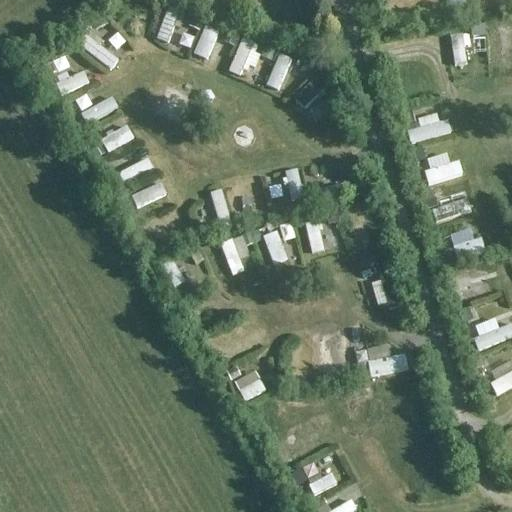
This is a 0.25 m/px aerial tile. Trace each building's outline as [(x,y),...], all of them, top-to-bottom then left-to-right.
[(186,41),(200,4),(188,0),(187,0),(174,37),(186,41)] [(179,12),(167,8),(155,41),(168,45),(179,12)] [(225,20),(211,51),(224,57),(239,26),(225,20)] [(500,26),(488,26),(489,65),(502,64),(500,26)] [(218,34),(204,28),(192,56),(206,62),(218,34)] [(468,31),(469,68),(487,67),(486,30),(468,31)] [(127,64),(137,52),(109,31),(100,43),(127,64)] [(462,36),(449,38),(454,69),(466,67),(462,36)] [(85,37),(77,48),(110,73),(118,62),(85,37)] [(254,45),(242,40),(227,74),(239,80),(254,45)] [(299,88),(309,52),(296,49),(286,85),(299,88)] [(290,62),(277,57),(265,88),(277,93),(290,62)] [(83,74),(54,87),(60,100),(89,87),(83,74)] [(321,74),(293,101),(305,113),(332,85),(321,74)] [(181,85),(172,108),(195,118),(204,94),(181,85)] [(332,118),(347,112),(340,98),(326,105),(332,118)] [(112,99),(80,117),(86,128),(118,110),(112,99)] [(445,100),(430,102),(432,115),(446,113),(445,100)] [(419,131),(408,134),(411,146),(450,135),(446,122),(439,124),(437,115),(417,121),(419,131)] [(125,127),(99,141),(107,156),(133,142),(125,127)] [(147,160),(117,176),(124,188),(153,173),(147,160)] [(452,168),(418,178),(422,190),(456,179),(452,168)] [(304,202),(297,172),(284,175),(291,205),(304,202)] [(229,188),(240,226),(252,222),(240,185),(229,188)] [(345,199),(342,186),(315,192),(318,206),(345,199)] [(233,229),(220,192),(208,196),(221,233),(233,229)] [(441,210),(431,213),(435,226),(472,216),(466,193),(438,201),(441,210)] [(389,245),(399,243),(393,210),(382,212),(389,245)] [(330,250),(345,245),(336,214),(320,219),(330,250)] [(373,216),(361,220),(369,252),(382,249),(373,216)] [(316,221),(303,224),(311,258),(324,255),(316,221)] [(249,270),(263,265),(251,234),(237,239),(249,270)] [(276,235),(262,240),(273,268),(287,263),(276,235)] [(480,240),(452,249),(458,264),(485,255),(480,240)] [(232,243),(219,247),(231,278),(243,273),(232,243)] [(211,268),(189,252),(175,270),(197,286),(211,268)] [(184,285),(171,263),(161,269),(174,291),(184,285)] [(388,270),(377,273),(388,312),(400,308),(388,270)] [(483,283),(454,293),(458,306),(488,296),(483,283)] [(488,311),(474,315),(479,331),(492,326),(488,311)] [(511,325),(473,341),(477,354),(511,340),(511,325)] [(252,338),(219,356),(225,368),(258,350),(252,338)] [(336,341),(325,344),(334,376),(345,373),(336,341)] [(404,357),(366,364),(369,380),(407,374),(404,357)] [(235,368),(225,373),(230,384),(240,379),(235,368)] [(255,374),(233,385),(244,405),(265,393),(255,374)] [(511,374),(490,386),(497,398),(511,389),(511,374)] [(353,388),(341,391),(347,421),(359,419),(353,388)] [(313,433),(285,446),(292,459),(319,445),(313,433)] [(331,476),(307,488),(313,500),(337,488),(331,476)]
